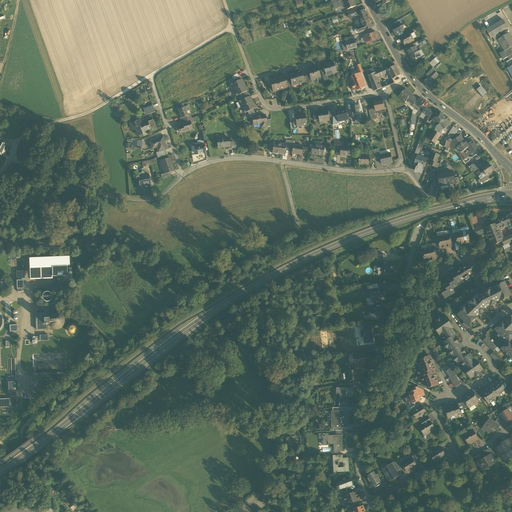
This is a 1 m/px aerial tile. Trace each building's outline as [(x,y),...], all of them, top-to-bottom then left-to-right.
[(340,4),(339,1),(338,0),(331,0),(333,4),(335,9),(341,7),(341,6),(340,4)] [(356,6),(353,0),(342,0),(339,1),(340,4),(343,3),(344,5),(345,4),(347,9),(356,6)] [(350,19),(353,18),(353,17),(357,16),(355,11),(348,13),(350,19)] [(360,21),(361,23),(369,20),(366,12),(358,15),(360,20),(358,20),(359,21),(360,21)] [(372,27),(369,20),(361,23),(362,25),(361,26),(361,27),(363,27),(364,30),(372,27)] [(486,30),(491,39),(508,28),(503,20),(486,30)] [(391,28),(395,35),(404,30),(400,23),(391,28)] [(364,38),(366,42),(375,40),(378,38),(377,36),(378,35),(376,32),(364,38)] [(401,39),(405,45),(414,40),(411,35),(410,34),(406,36),(401,39)] [(499,40),(502,45),(511,39),(509,34),(504,37),(499,40)] [(511,47),(511,39),(502,45),(505,51),(510,48),(511,47)] [(346,42),(346,44),(348,50),(354,49),(357,48),(356,44),(354,40),(346,42)] [(409,54),(413,61),(416,59),(416,60),(421,57),(415,47),(411,49),(408,51),(409,54)] [(508,57),(509,60),(511,58),(511,51),(510,48),(505,51),(500,54),(503,60),(508,57)] [(326,72),(327,76),(333,74),(332,73),(336,72),(333,62),(324,65),(326,72)] [(392,79),(393,80),(393,79),(401,75),(395,66),(388,70),(387,71),(388,72),(392,79)] [(309,75),(311,80),(311,79),(314,78),(315,79),(321,77),(318,67),(316,67),(313,68),(308,70),(309,75)] [(386,68),(375,73),(377,77),(388,72),(387,71),(388,70),(386,68)] [(425,75),(429,78),(435,71),(432,69),(425,75)] [(438,75),(435,71),(429,78),(428,78),(431,81),(431,80),(433,81),(438,75)] [(300,72),(295,74),(298,84),(303,83),(303,82),(302,78),(300,72)] [(375,73),(368,76),(374,91),(382,88),(380,84),(377,77),(375,73)] [(292,86),(298,84),(295,74),(289,75),(291,81),(292,86)] [(349,82),(352,91),(356,89),(358,88),(359,90),(366,87),(360,74),(359,74),(351,77),(353,80),(349,82)] [(283,77),(276,79),(279,89),(286,87),(284,81),(283,77)] [(424,83),(430,89),(435,85),(431,81),(428,78),(424,83)] [(232,87),(233,90),(243,86),(241,83),(242,83),(241,79),(240,80),(234,83),(231,84),(232,87)] [(280,90),(279,89),(276,79),(270,81),(271,86),(273,92),(280,90)] [(392,79),(380,84),(382,88),(395,83),(393,79),(393,80),(392,79)] [(244,88),(243,86),(233,90),(235,93),(237,96),(240,95),(245,92),(246,92),(247,91),(245,88),(244,88)] [(487,93),(481,86),(476,90),(483,97),(487,93)] [(399,97),(405,102),(407,101),(410,96),(412,95),(405,89),(399,97)] [(488,106),(494,101),(489,95),(482,100),(488,106)] [(410,96),(407,101),(413,106),(416,102),(410,96)] [(240,105),(241,108),(251,103),(250,101),(251,100),(249,97),(248,97),(243,100),(240,102),(239,102),(240,104),(240,105)] [(417,101),(416,102),(413,106),(412,106),(413,107),(418,111),(421,107),(423,105),(425,103),(419,98),(417,101)] [(375,110),(376,113),(385,111),(383,100),(373,102),(375,110)] [(252,106),(251,103),(241,108),(243,111),(245,113),(247,112),(253,110),(255,109),(253,106),(252,106)] [(146,109),(148,115),(155,112),(153,106),(146,109)] [(359,106),(351,107),(354,121),(355,121),(361,120),(362,119),(359,106)] [(187,114),(186,112),(184,107),(184,108),(178,110),(181,119),(188,116),(187,114)] [(424,110),(421,107),(418,111),(416,114),(417,115),(419,117),(422,112),(424,110)] [(424,110),(422,112),(429,118),(433,113),(425,108),(424,110)] [(337,116),(339,122),(348,120),(345,109),(336,111),(337,116)] [(319,118),(320,121),(330,120),(329,117),(328,111),(318,112),(319,118)] [(429,118),(422,112),(419,117),(424,120),(422,123),(425,124),(427,121),(429,118)] [(436,125),(437,127),(447,120),(442,113),(433,119),(434,120),(433,121),(434,122),(435,122),(437,124),(436,125)] [(295,121),(296,127),(306,126),(305,115),(298,115),(298,116),(295,116),(294,116),(295,121)] [(260,124),(261,128),(266,127),(266,120),(266,116),(257,117),(257,118),(255,118),(252,118),(253,124),(254,125),(260,124)] [(450,125),(447,120),(437,127),(435,131),(438,133),(446,128),(450,125)] [(141,125),(140,122),(137,123),(136,122),(134,123),(132,124),(134,130),(135,130),(137,136),(142,134),(142,132),(139,125),(141,125)] [(148,122),(141,125),(139,125),(142,132),(150,129),(148,122)] [(179,129),(180,133),(190,130),(189,129),(192,128),(191,124),(190,122),(184,124),(184,125),(177,127),(178,129),(179,129)] [(447,136),(445,140),(448,141),(446,147),(449,148),(450,147),(452,143),(455,140),(454,138),(453,137),(455,133),(456,134),(458,130),(453,127),(451,129),(447,136)] [(448,130),(446,128),(438,133),(441,134),(440,135),(443,137),(445,135),(448,130)] [(429,139),(435,143),(440,135),(441,134),(438,133),(435,131),(429,139)] [(452,143),(456,148),(461,144),(465,141),(461,136),(460,136),(455,140),(452,143)] [(155,146),(157,152),(163,150),(167,149),(163,137),(160,138),(160,137),(154,139),(154,140),(149,141),(151,147),(153,146),(153,147),(155,146)] [(218,139),(218,148),(230,147),(229,145),(229,138),(218,139)] [(131,148),(141,149),(141,140),(137,140),(132,140),(131,148)] [(465,141),(461,144),(465,150),(468,147),(469,146),(468,145),(465,141)] [(472,141),(468,145),(469,146),(468,147),(470,150),(472,148),(474,151),(478,148),(472,141)] [(272,153),(285,155),(285,148),(286,146),(285,146),(273,144),(272,153)] [(463,152),(465,150),(461,144),(456,148),(459,151),(461,153),(463,152)] [(194,146),(196,155),(205,153),(203,145),(198,146),(198,145),(194,146)] [(291,154),(302,155),(303,147),(293,145),(292,145),(292,149),(291,154)] [(312,154),(324,156),(325,146),(322,146),(314,145),(312,154)] [(340,156),(345,156),(345,155),(351,156),(352,149),(341,148),(341,149),(340,156)] [(380,158),(382,165),(392,163),(390,153),(380,156),(380,158)] [(431,166),(435,167),(437,163),(440,155),(433,153),(430,160),(433,161),(431,166)] [(194,163),(202,160),(199,154),(192,157),(194,163)] [(359,165),(369,165),(369,156),(358,156),(358,159),(359,159),(359,165)] [(423,167),(424,168),(427,159),(417,156),(414,164),(418,166),(423,167)] [(162,167),(164,174),(168,173),(174,171),(170,158),(161,161),(163,167),(162,167)] [(474,172),(482,166),(478,160),(476,162),(468,167),(471,172),(473,171),(474,172)] [(486,174),(486,175),(487,175),(493,171),(489,164),(482,168),(485,173),(486,174)] [(423,167),(418,166),(417,167),(415,172),(421,174),(423,169),(422,169),(423,167)] [(484,174),(485,173),(482,168),(476,172),(479,177),(481,175),(480,174),(483,172),(484,174)] [(451,171),(445,172),(448,185),(455,183),(454,178),(453,173),(451,171)] [(441,186),(448,185),(445,172),(439,174),(438,176),(439,182),(440,187),(441,186)] [(137,174),(140,187),(151,185),(149,174),(142,176),(142,173),(137,174)] [(490,179),(487,175),(486,175),(480,179),(483,183),(490,179)] [(500,230),(501,229),(506,227),(511,224),(511,225),(511,213),(507,215),(496,221),(490,223),(491,226),(485,228),(487,232),(492,246),(503,241),(503,240),(499,230),(500,230)] [(474,230),(476,236),(487,232),(485,228),(484,225),(474,230)] [(469,241),(467,231),(461,232),(464,244),(465,243),(465,244),(470,243),(469,241)] [(463,244),(464,244),(461,232),(455,234),(456,234),(457,243),(458,245),(462,244),(463,244)] [(449,235),(444,236),(446,248),(446,247),(448,247),(452,246),(452,245),(450,239),(449,235)] [(503,241),(504,246),(511,241),(511,235),(506,238),(505,239),(503,239),(503,240),(503,241)] [(446,248),(444,236),(438,237),(439,241),(440,247),(440,249),(445,248),(444,248),(446,247),(446,248)] [(434,247),(428,249),(422,250),(423,254),(424,260),(425,262),(429,261),(429,260),(430,260),(431,260),(432,260),(436,259),(435,253),(434,247)] [(69,257),(30,259),(30,279),(52,279),(52,277),(52,267),(67,266),(69,266),(69,257)] [(390,274),(395,273),(394,262),(384,263),(378,263),(378,264),(379,272),(385,271),(385,273),(386,273),(385,271),(389,271),(390,274)] [(52,267),(52,277),(68,276),(67,266),(52,267)] [(456,273),(461,281),(471,274),(466,267),(463,269),(462,268),(460,270),(460,271),(456,273)] [(453,274),(451,275),(457,284),(461,281),(456,273),(454,269),(451,271),(453,273),(453,274)] [(17,272),(17,280),(25,279),(25,271),(17,272)] [(449,279),(447,280),(453,289),(458,285),(457,284),(451,275),(450,274),(448,275),(449,277),(449,279)] [(445,283),(443,285),(449,293),(454,290),(453,289),(447,280),(446,279),(444,280),(445,282),(445,283)] [(484,282),(482,279),(475,283),(478,289),(486,284),(484,282)] [(465,322),(468,326),(478,317),(477,317),(487,307),(500,301),(500,302),(511,296),(509,291),(505,282),(493,288),(494,289),(480,296),(468,307),(467,306),(458,315),(465,322)] [(450,295),(449,293),(443,285),(443,284),(440,285),(442,287),(441,288),(439,290),(445,298),(450,295)] [(49,292),(48,288),(45,288),(45,292),(44,293),(43,295),(42,296),(42,298),(43,300),(44,301),(46,302),(47,302),(49,302),(51,301),(52,300),(52,298),(52,296),(51,294),(50,293),(49,292)] [(372,293),(373,302),(385,301),(385,296),(386,296),(386,292),(382,293),(381,291),(379,291),(377,292),(372,292),(372,293)] [(369,320),(382,318),(380,308),(374,309),(368,310),(368,315),(369,320)] [(49,318),(49,319),(48,319),(48,313),(36,314),(36,330),(48,330),(48,324),(49,324),(50,327),(52,328),(55,329),(58,329),(61,328),(63,327),(64,324),(65,321),(64,318),(63,316),(60,314),(58,313),(55,313),(53,314),(50,316),(49,318)] [(471,379),(474,376),(475,378),(481,374),(480,372),(483,370),(476,360),(475,361),(470,354),(468,356),(454,337),(456,335),(452,328),(453,328),(446,318),(443,320),(441,318),(436,322),(437,324),(434,326),(441,336),(443,334),(444,336),(444,338),(446,342),(444,343),(458,364),(461,362),(463,365),(465,365),(466,367),(464,369),(471,379)] [(501,349),(511,359),(511,341),(511,340),(511,338),(511,319),(510,318),(505,322),(504,321),(495,329),(508,343),(501,349)] [(364,330),(359,331),(360,338),(363,338),(364,344),(374,343),(372,329),(364,330)] [(483,341),(493,351),(497,347),(487,337),(483,341)] [(490,356),(498,364),(503,360),(494,352),(490,356)] [(354,364),(358,364),(366,363),(365,354),(353,355),(354,364)] [(426,386),(431,388),(438,385),(437,382),(438,382),(435,373),(434,374),(433,371),(435,371),(434,368),(435,367),(431,359),(430,356),(423,359),(420,364),(418,364),(422,375),(421,376),(424,386),(426,386)] [(450,380),(455,387),(461,383),(456,376),(456,375),(451,368),(446,372),(451,379),(450,380)] [(344,372),(344,374),(342,374),(341,374),(342,380),(345,379),(345,381),(359,379),(358,370),(350,371),(344,372)] [(492,383),(489,385),(498,398),(507,391),(506,389),(499,380),(493,384),(492,383)] [(16,397),(16,391),(18,391),(17,382),(8,382),(9,392),(10,397),(16,397)] [(488,404),(498,398),(489,385),(486,388),(487,388),(481,393),(480,393),(483,396),(488,404)] [(346,404),(347,404),(347,397),(353,397),(353,388),(344,388),(336,389),(336,394),(338,394),(340,394),(340,400),(342,400),(342,404),(342,405),(346,404)] [(410,402),(415,404),(416,402),(419,401),(421,398),(422,397),(425,396),(424,394),(423,391),(417,388),(412,389),(413,392),(408,393),(409,397),(405,398),(406,403),(410,402)] [(472,392),(467,395),(474,405),(479,401),(478,400),(474,394),(472,392)] [(469,408),(474,405),(467,395),(462,399),(464,401),(468,407),(469,408)] [(0,399),(0,407),(10,407),(9,399),(0,399)] [(454,404),(451,405),(455,419),(459,417),(459,415),(462,414),(461,411),(461,410),(461,409),(460,410),(458,404),(458,403),(454,405),(454,404)] [(452,420),(455,419),(451,405),(450,406),(445,407),(446,411),(448,419),(451,418),(452,420)] [(414,415),(416,419),(420,417),(422,417),(423,415),(426,413),(422,407),(420,408),(414,412),(415,413),(414,415)] [(500,415),(505,423),(511,418),(511,416),(508,410),(507,411),(505,410),(504,411),(504,412),(500,415)] [(332,411),(332,414),(332,420),(332,428),(339,428),(341,428),(348,428),(348,411),(341,411),(339,411),(332,411)] [(423,423),(424,424),(428,422),(429,422),(430,422),(430,421),(427,416),(425,417),(420,420),(422,423),(423,423)] [(486,430),(489,433),(493,428),(496,431),(499,426),(495,423),(489,419),(484,427),(487,429),(486,430)] [(424,434),(427,435),(435,429),(432,424),(429,423),(428,422),(424,424),(420,427),(424,434)] [(465,436),(469,444),(478,439),(475,434),(473,431),(465,436)] [(333,444),(334,452),(338,452),(342,452),(342,442),(341,442),(340,436),(340,435),(337,435),(328,436),(328,434),(323,434),(323,445),(328,445),(328,444),(333,444)] [(502,457),(504,461),(509,458),(511,456),(511,443),(509,439),(507,440),(507,441),(495,448),(498,453),(499,452),(502,457)] [(433,453),(434,455),(432,457),(435,462),(437,461),(445,456),(441,448),(433,453)] [(488,456),(488,457),(491,455),(492,457),(495,455),(491,449),(486,452),(488,456)] [(481,463),(484,469),(490,466),(492,467),(493,466),(494,464),(496,463),(492,457),(491,455),(488,457),(486,458),(483,453),(481,455),(479,455),(479,456),(476,458),(479,464),(481,463)] [(412,457),(407,460),(413,470),(418,467),(412,457)] [(332,459),(333,473),(349,472),(348,458),(339,459),(332,459)] [(408,473),(413,470),(407,460),(402,463),(408,473)] [(398,475),(399,476),(402,474),(394,462),(391,464),(392,465),(398,475)] [(388,477),(390,480),(398,475),(392,465),(383,470),(385,473),(384,474),(387,478),(388,477)] [(380,480),(374,470),(369,473),(370,474),(366,476),(370,483),(373,489),(381,484),(382,483),(380,480)] [(352,484),(350,478),(345,480),(345,479),(338,481),(339,483),(341,490),(347,488),(346,487),(352,484)] [(350,500),(351,503),(359,500),(356,493),(354,494),(353,494),(352,493),(348,495),(342,497),(342,498),(343,501),(346,502),(347,501),(350,500)]
